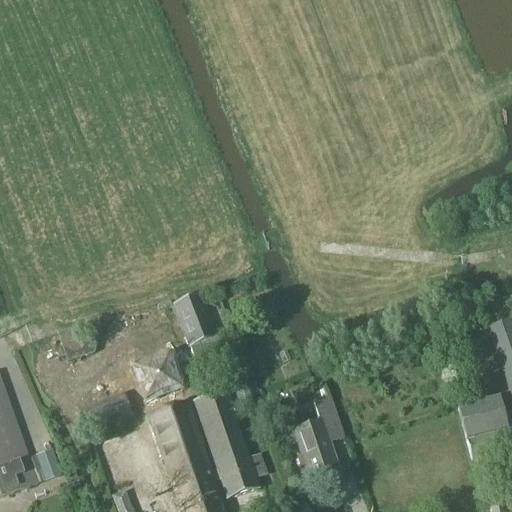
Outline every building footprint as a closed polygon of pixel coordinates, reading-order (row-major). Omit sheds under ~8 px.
[(201,297),(173,306),(188,348),(189,348),(199,374),(225,364),(221,354),(222,354),(201,297)] [(511,321),(488,330),(511,395),(511,321)] [(84,341),(82,328),(57,336),(59,341),(67,364),(94,356),(99,336),(97,337),(96,333),(86,336),(88,340),(84,341)] [(143,407),(184,394),(170,354),(130,368),(143,407)] [(0,377),(0,499),(61,478),(52,452),(30,460),(0,377)] [(179,511),(223,511),(214,484),(220,482),(226,501),(259,490),(255,480),(266,476),(260,457),(249,461),(226,394),(194,404),(217,473),(211,475),(188,407),(149,421),(179,511)] [(313,406),(318,423),(336,417),(330,400),(313,406)] [(467,444),(509,433),(501,400),(499,400),(487,403),(458,411),(467,444)] [(321,423),(293,432),(301,456),(297,458),(305,482),(337,472),(321,423)] [(511,453),(511,443),(509,433),(467,444),(472,464),(511,453)] [(132,511),(125,493),(112,498),(117,511),(132,511)]
